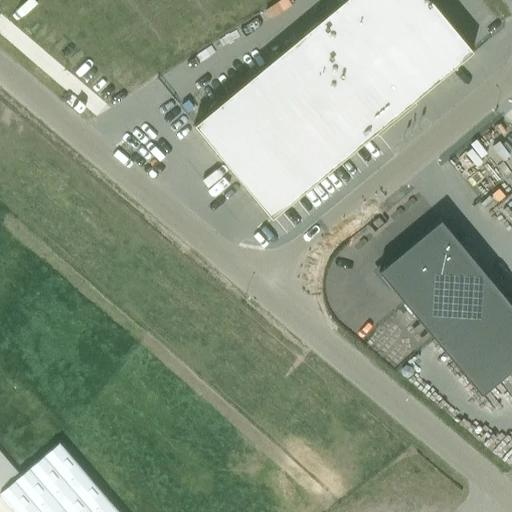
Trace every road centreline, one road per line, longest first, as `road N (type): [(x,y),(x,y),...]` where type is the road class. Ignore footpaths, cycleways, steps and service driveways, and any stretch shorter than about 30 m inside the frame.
road 1 (unclassified): [(0,64),(274,293)]
road 2 (unclassified): [(274,293),(511,75)]
road 3 (unclassified): [(511,502),(274,293)]
